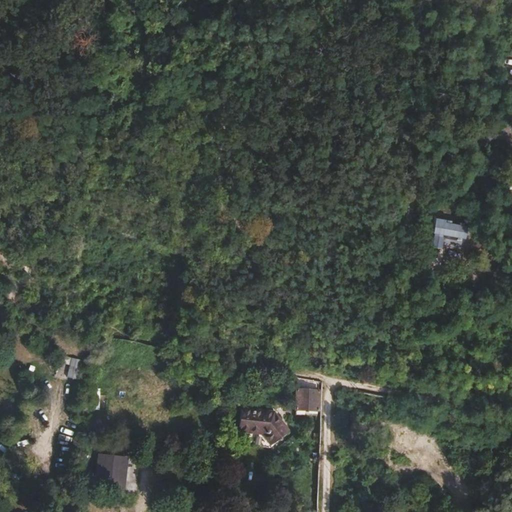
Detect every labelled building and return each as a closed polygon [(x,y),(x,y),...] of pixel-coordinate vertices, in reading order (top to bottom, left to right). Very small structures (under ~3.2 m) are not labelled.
[(465,232),(467,223),(435,217),(430,237),(432,238),(430,248),(439,249),(441,240),(458,243),(461,232),(465,232)] [(69,358),(67,381),(78,382),(81,359),(69,358)] [(92,411),(99,411),(100,388),(93,388),(92,411)] [(294,391),(293,411),(316,412),(317,392),(294,391)] [(140,412),(142,405),(134,402),(131,410),(140,412)] [(264,413),(241,411),(239,431),(258,433),(271,443),(282,428),(264,413)] [(128,456),(97,454),(94,486),(125,489),(128,456)]
